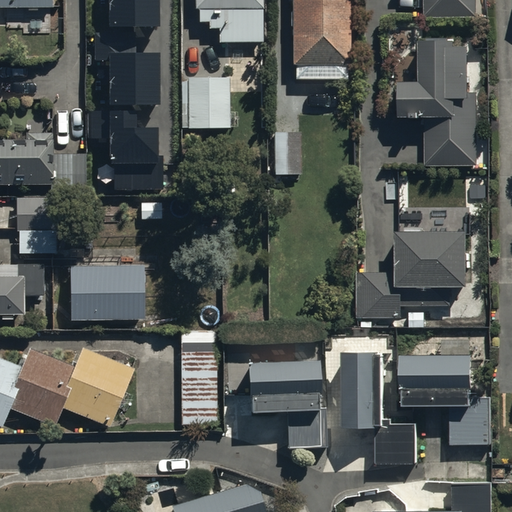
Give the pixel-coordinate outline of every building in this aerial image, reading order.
[(108,0),(109,28),(94,28),(95,61),(110,61),(110,110),(90,110),(91,140),(108,140),(109,192),(165,192),(165,155),(158,155),(158,126),(136,126),(136,108),(158,108),(157,54),(133,54),(133,30),(161,29),(160,0),(108,0)] [(261,0),(193,0),(194,3),(199,3),(199,16),(210,16),(210,24),(220,24),(220,38),(262,38),(261,0)] [(291,0),(292,58),(350,57),(349,0),(291,0)] [(423,0),(423,11),(476,11),(475,0),(423,0)] [(455,29),(419,29),(419,73),(398,73),(398,108),(426,108),(426,160),(478,160),(478,87),(468,87),(468,36),(455,36),(455,29)] [(0,178),(51,177),(51,129),(0,130),(0,178)] [(298,129),(273,130),(275,173),(300,172),(298,129)] [(16,196),(16,226),(18,226),(19,250),(56,249),(55,226),(59,226),(59,195),(16,196)] [(451,301),(451,276),(466,276),(466,221),(396,222),(397,267),(351,268),(352,312),(402,312),(402,302),(451,301)] [(0,307),(23,308),(23,291),(44,291),(44,259),(16,259),(17,270),(0,270),(0,307)] [(145,259),(69,260),(70,315),(145,314),(145,259)] [(217,327),(180,328),(180,421),(218,421),(217,327)] [(0,422),(1,423),(11,402),(54,421),(63,401),(109,422),(135,364),(83,341),(73,362),(30,342),(21,363),(0,353),(0,422)] [(401,346),(401,396),(443,396),(443,438),(490,438),(490,394),(472,394),(472,346),(401,346)] [(383,349),(342,350),(343,425),(376,424),(376,463),(417,462),(416,422),(385,423),(383,349)] [(286,410),(287,447),(327,447),(327,410),(318,410),(316,361),(246,362),(247,394),(249,394),(250,411),(286,410)] [(264,511),(256,482),(214,494),(172,507),(174,511),(264,511)] [(454,508),(377,509),(376,511),(494,511),(494,484),(454,485),(454,508)]
